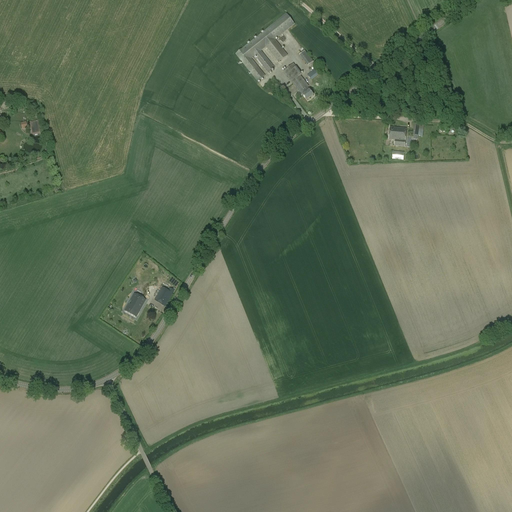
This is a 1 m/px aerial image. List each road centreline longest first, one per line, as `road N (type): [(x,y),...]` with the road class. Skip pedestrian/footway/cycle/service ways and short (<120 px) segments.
road 1 (tertiary): [(425,35),(278,149),(149,345),(106,379)]
road 2 (track): [(511,141),(465,123),(325,111)]
road 3 (unclassified): [(169,511),(106,379)]
